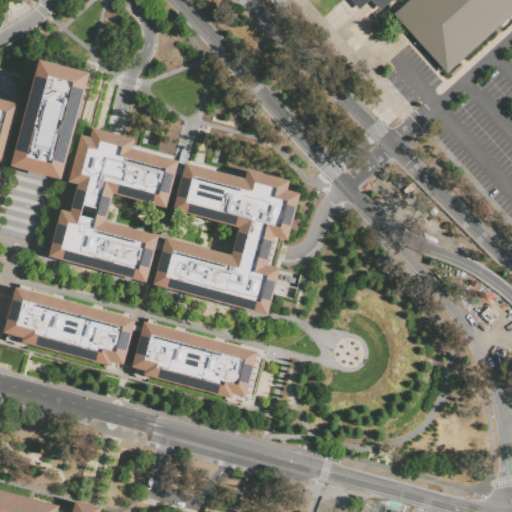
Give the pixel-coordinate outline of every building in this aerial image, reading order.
[(395,16),(412,0),(511,0),(511,16),(447,74),(395,16)] [(87,78),(58,184),(8,170),(37,64),(87,78)] [(0,165),(15,107),(0,102),(0,165)] [(142,284),(47,258),(59,214),(68,216),(75,188),(65,185),(79,137),(87,139),(90,130),(133,142),(131,151),(177,164),(164,211),(110,197),(102,226),(154,240),(142,284)] [(171,213),(184,166),(243,182),(245,173),(288,184),(285,193),(298,196),(286,244),(272,240),(264,268),(278,272),(266,318),(151,287),(164,241),(230,259),(237,231),(171,213)] [(21,341),(1,336),(13,291),(134,322),(121,369),(108,366),(107,370),(19,346),(21,341)] [(130,371),(142,325),(255,355),(243,401),(230,397),(229,402),(142,378),(143,374),(130,371)] [(76,511),(78,507),(96,511),(0,511),(0,494),(61,510),(60,511),(76,511)] [(96,511),(95,506),(75,501),(72,511),(96,511)]
